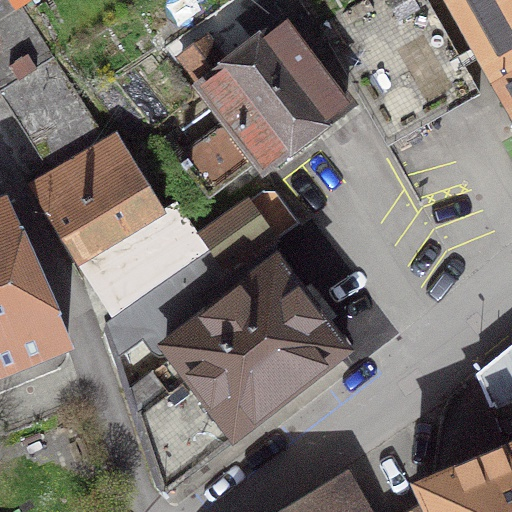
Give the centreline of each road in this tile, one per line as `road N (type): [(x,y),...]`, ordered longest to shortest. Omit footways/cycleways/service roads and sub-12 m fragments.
road 1 (residential): [(0,174),(79,331),(142,511)]
road 2 (residential): [(224,511),(438,361),(511,292)]
